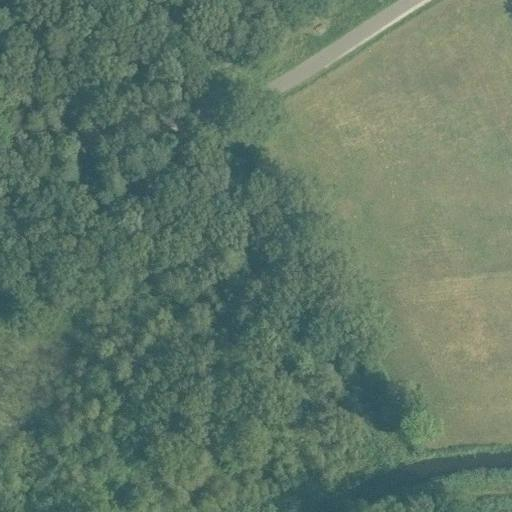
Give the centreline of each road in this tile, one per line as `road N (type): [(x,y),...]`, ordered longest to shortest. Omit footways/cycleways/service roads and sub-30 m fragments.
road 1 (unclassified): [(0,156),(215,112),(260,95),(415,0)]
road 2 (track): [(164,0),(215,112)]
